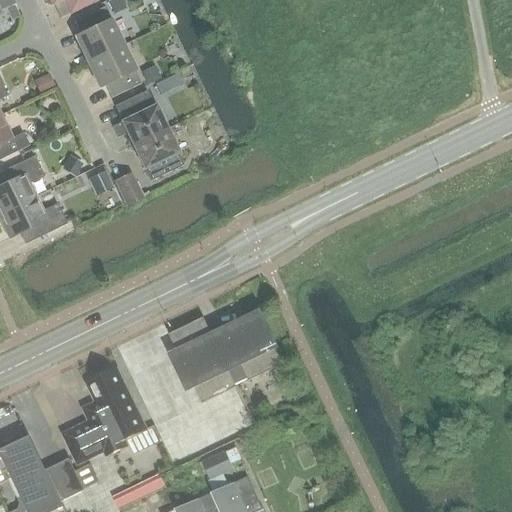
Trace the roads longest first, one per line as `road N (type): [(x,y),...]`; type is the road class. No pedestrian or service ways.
road 1 (secondary): [(0,373),(511,118)]
road 2 (residential): [(98,151),(40,36)]
